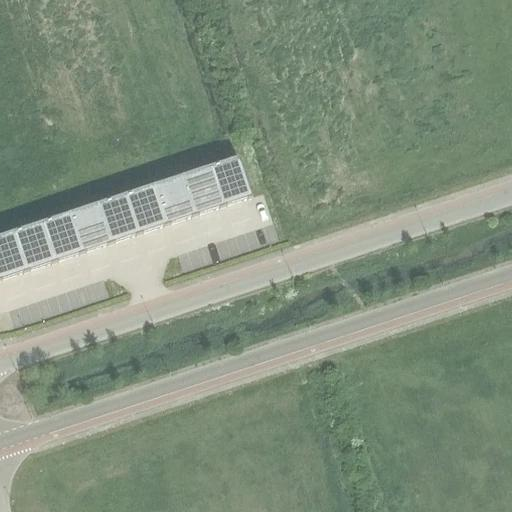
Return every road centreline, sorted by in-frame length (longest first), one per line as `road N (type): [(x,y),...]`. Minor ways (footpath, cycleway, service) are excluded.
road 1 (unclassified): [(0,444),(511,268)]
road 2 (unclassified): [(511,196),(0,366)]
